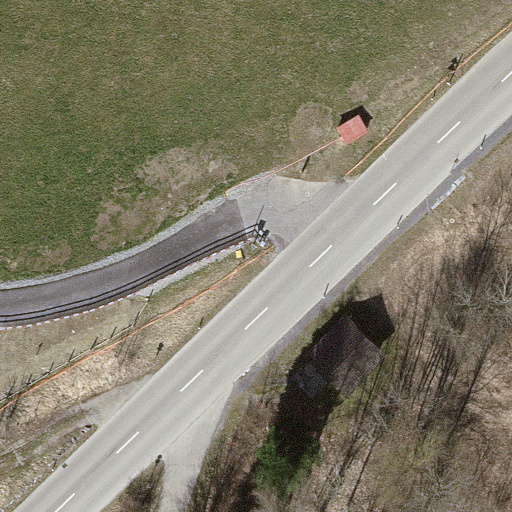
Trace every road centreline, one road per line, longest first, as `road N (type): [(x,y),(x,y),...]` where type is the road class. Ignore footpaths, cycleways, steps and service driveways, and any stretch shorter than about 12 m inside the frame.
road 1 (tertiary): [(200,375),(511,73)]
road 2 (tertiary): [(200,375),(58,511)]
